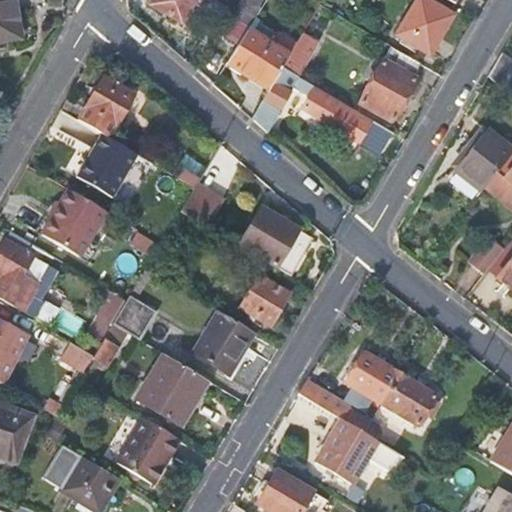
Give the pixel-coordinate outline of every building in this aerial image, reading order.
[(16,0),(0,0),(0,41),(16,39),(10,1),(16,0)] [(164,0),(154,0),(151,7),(164,14),(170,3),(164,0)] [(164,0),(170,3),(164,14),(181,24),(195,0),(164,0)] [(243,0),(232,18),(249,27),(265,0),(243,0)] [(425,0),(416,0),(395,36),(430,56),(453,16),(425,0)] [(248,33),(227,67),(271,93),(283,71),(291,58),(248,33)] [(389,47),(356,102),(388,121),(413,80),(411,79),(420,65),(389,47)] [(511,63),(500,54),(487,77),(511,98),(511,63)] [(291,58),(283,71),(297,79),(306,63),(292,55),(291,58)] [(307,104),(303,112),(358,144),(371,122),(297,79),(283,71),(271,93),(253,123),(268,135),(292,95),(307,104)] [(104,78),(79,120),(102,134),(110,138),(134,97),(104,78)] [(511,147),(486,126),(453,170),(480,192),(484,188),(496,172),(511,152),(511,147)] [(110,138),(102,134),(77,177),(112,198),(138,155),(110,138)] [(511,167),(504,178),(496,172),(484,188),(511,209),(511,167)] [(225,202),(197,186),(195,189),(194,191),(180,214),(208,230),(225,202)] [(68,191),(42,236),(79,258),(106,213),(68,191)] [(248,232),(239,246),(275,267),(295,233),(273,220),(268,226),(256,219),(248,232)] [(496,235),(471,267),(483,276),(487,270),(507,245),(496,235)] [(487,270),(511,288),(511,238),(507,245),(487,270)] [(34,258),(8,242),(7,244),(0,240),(0,282),(0,283),(0,282),(0,299),(12,307),(23,288),(18,285),(34,258)] [(288,295),(257,277),(239,308),(270,327),(288,295)] [(102,302),(121,313),(126,304),(106,293),(102,302)] [(121,313),(113,326),(137,340),(153,314),(128,300),(127,303),(126,304),(121,313)] [(216,312),(192,356),(226,377),(252,333),(216,312)] [(0,375),(22,339),(0,325),(0,375)] [(103,342),(93,358),(93,359),(107,367),(117,351),(103,342)] [(69,344),(60,360),(84,374),(93,359),(93,358),(69,344)] [(357,355),(342,381),(381,405),(399,375),(364,353),(361,357),(357,355)] [(163,356),(137,400),(180,426),(206,381),(163,356)] [(399,375),(381,405),(388,409),(416,427),(423,417),(432,402),(435,398),(399,375)] [(299,394),(341,420),(364,434),(370,423),(348,409),(350,407),(307,381),(299,394)] [(432,402),(423,417),(428,420),(437,405),(432,402)] [(43,411),(57,420),(62,411),(48,403),(43,411)] [(370,423),(364,434),(388,449),(399,432),(381,420),(388,409),(381,405),(370,423)] [(30,420),(0,407),(0,460),(10,465),(30,420)] [(142,420),(116,466),(151,486),(177,440),(142,420)] [(350,485),(369,455),(390,468),(398,455),(388,449),(364,434),(341,420),(314,464),(350,485)] [(511,424),(488,463),(511,477),(511,424)] [(62,491),(61,493),(92,511),(101,511),(120,482),(61,447),(42,480),(62,491)] [(315,511),(323,501),(276,474),(257,504),(269,511),(315,511)] [(374,498),(396,511),(412,511),(416,506),(408,501),(406,503),(380,488),(374,498)] [(511,511),(511,497),(498,489),(483,511),(511,511)]
